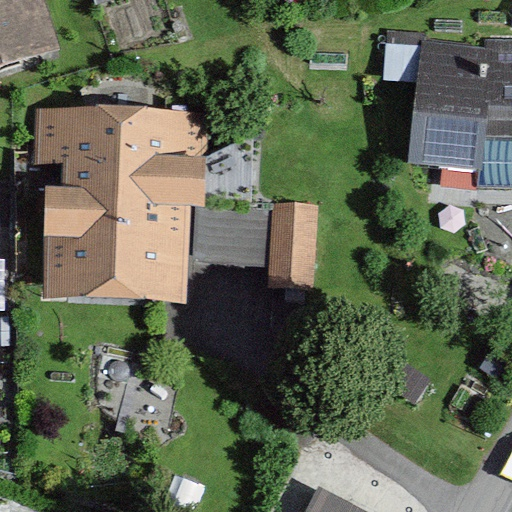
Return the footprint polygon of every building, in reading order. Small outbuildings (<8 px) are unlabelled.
[(0,0),(0,59),(41,46),(26,3),(14,7),(11,0),(0,0)] [(511,46),(489,46),(487,55),(428,49),(415,159),(479,166),(477,190),(511,190),(511,46)] [(69,287),(165,290),(167,236),(165,236),(165,205),(199,206),(200,169),(167,168),(168,121),(75,118),(69,287)] [(271,288),(308,290),(313,210),(276,208),(271,288)] [(355,511),(321,494),(311,511),(355,511)]
